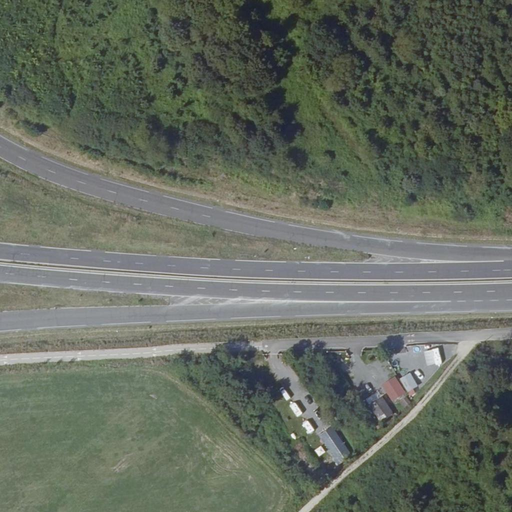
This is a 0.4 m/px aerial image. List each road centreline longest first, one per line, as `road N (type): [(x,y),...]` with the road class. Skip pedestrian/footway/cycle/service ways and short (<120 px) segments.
road 1 (track): [(0,101),(63,142),(223,190),(431,230),(511,231)]
road 2 (trunk): [(490,269),(451,253),(317,238),(129,196),(46,170),(0,144)]
road 3 (trunk): [(490,269),(274,270),(0,250)]
road 4 (trunk): [(0,322),(439,306),(469,292)]
road 5 (trunk): [(0,271),(469,292)]
road 6 (residential): [(264,346),(511,331)]
